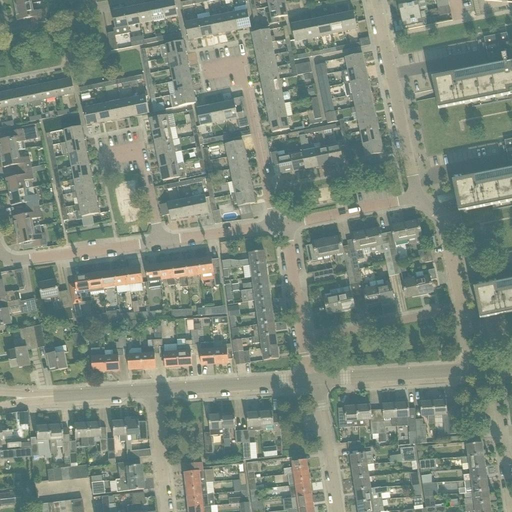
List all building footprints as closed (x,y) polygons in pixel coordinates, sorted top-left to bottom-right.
[(174,0),(173,0),(161,2),(165,19),(178,16),(174,0)] [(196,0),(194,1),(195,5),(203,3),(205,15),(209,14),(206,2),(207,2),(206,0),(196,0)] [(420,12),(417,0),(414,0),(398,4),(400,13),(401,13),(401,17),(420,13),(420,12)] [(449,6),(447,0),(435,0),(438,9),(441,8),(449,6)] [(161,2),(149,5),(152,22),(165,19),(161,2)] [(32,4),(15,8),(17,21),(31,18),(33,24),(45,22),(43,10),(33,12),(32,4)] [(285,4),(269,7),(270,13),(267,14),(269,25),(280,23),(279,18),(287,16),(285,4)] [(149,5),(137,7),(140,24),(152,22),(149,5)] [(449,6),(441,8),(443,16),(451,14),(449,6)] [(137,7),(125,10),(128,26),(140,24),(137,7)] [(128,26),(125,10),(112,12),(115,28),(113,29),(114,33),(107,34),(111,52),(118,50),(115,36),(129,33),(128,26)] [(248,11),(235,14),(238,31),(251,28),(248,11)] [(59,12),(50,13),(52,20),(60,18),(59,12)] [(426,19),(425,12),(420,12),(420,13),(401,17),(402,21),(401,21),(403,31),(423,27),(422,20),(426,19)] [(354,13),(342,15),(345,32),(357,30),(354,13)] [(235,14),(223,16),(226,33),(238,31),(235,14)] [(342,15),(329,18),(333,35),(345,32),(342,15)] [(223,16),(210,19),(214,36),(226,33),(223,16)] [(329,18),(317,20),(320,37),(333,35),(329,18)] [(210,19),(198,22),(201,38),(214,36),(210,19)] [(304,23),(308,40),(309,44),(314,43),(313,39),(320,37),(317,20),(304,23)] [(201,38),(198,22),(185,24),(189,41),(201,38)] [(295,42),(308,40),(304,23),(291,25),(295,42)] [(252,34),(255,46),(275,42),(274,36),(270,37),(269,30),(252,34)] [(155,34),(156,38),(157,42),(169,40),(168,35),(162,37),(161,33),(155,34)] [(481,40),(483,49),(488,48),(492,66),(432,78),(438,110),(471,103),(472,108),(511,99),(511,62),(507,43),(500,45),(498,37),(481,40)] [(162,59),(164,59),(186,54),(183,42),(160,46),(162,59)] [(255,46),(257,59),(274,55),(271,43),(275,42),(255,46)] [(170,63),(171,70),(188,67),(186,54),(164,59),(165,65),(170,63)] [(257,59),(260,71),(276,68),(274,55),(257,59)] [(346,59),(349,70),(365,67),(362,55),(346,59)] [(312,73),(310,63),(295,66),(298,76),(312,73)] [(315,66),(318,77),(327,75),(328,75),(326,64),(315,66)] [(171,70),(174,82),(191,79),(188,67),(171,70)] [(349,70),(351,83),(367,80),(365,67),(349,70)] [(260,71),(262,83),(279,80),(276,68),(260,71)] [(143,75),(129,78),(131,88),(138,87),(137,81),(144,80),(143,75)] [(318,77),(320,89),(330,87),(327,75),(318,77)] [(129,78),(117,81),(118,85),(122,84),(124,90),(131,88),(129,78)] [(71,79),(57,82),(60,96),(74,93),(71,79)] [(174,82),(177,95),(193,91),(191,79),(174,82)] [(262,83),(265,96),(281,92),(279,80),(262,83)] [(346,96),(349,96),(354,95),(370,92),(367,80),(351,83),(343,84),(346,96)] [(117,81),(104,83),(105,88),(106,91),(113,90),(112,86),(118,85),(117,81)] [(57,82),(43,85),(46,99),(60,96),(57,82)] [(43,85),(29,88),(32,102),(33,108),(42,106),(41,100),(46,99),(43,85)] [(320,89),(323,102),(332,100),(330,87),(320,89)] [(29,88),(15,91),(18,105),(32,102),(29,88)] [(15,91),(1,94),(4,108),(18,105),(15,91)] [(193,91),(177,95),(170,96),(173,109),(196,104),(193,91)] [(140,98),(133,99),(137,116),(149,113),(146,97),(148,97),(147,92),(139,93),(140,98)] [(265,96),(267,108),(284,105),(283,101),(289,100),(290,98),(289,93),(287,92),(281,93),(281,92),(265,96)] [(355,101),(356,108),(372,104),(370,92),(354,95),(349,96),(350,102),(355,101)] [(126,101),(121,102),(124,119),(137,116),(133,99),(132,93),(125,95),(126,101)] [(311,99),(313,111),(313,112),(320,110),(317,98),(311,99)] [(96,107),(97,107),(95,99),(82,102),(84,109),(87,126),(100,123),(96,107)] [(155,99),(151,100),(153,112),(157,111),(164,110),(163,103),(156,105),(155,99)] [(323,102),(325,114),(335,112),(332,100),(323,102)] [(121,102),(109,104),(112,121),(124,119),(121,102)] [(234,102),(222,104),(225,121),(237,119),(244,118),(242,108),(236,109),(234,102)] [(267,108),(270,120),(286,117),(290,116),(292,116),(290,103),(284,105),(267,108)] [(109,104),(97,107),(96,107),(100,123),(112,121),(109,104)] [(222,104),(209,107),(213,124),(225,121),(222,104)] [(354,121),(359,120),(375,117),(372,104),(356,108),(351,109),(354,121)] [(213,124),(209,107),(197,110),(200,126),(213,124)] [(308,115),(309,121),(322,119),(320,110),(313,112),(313,111),(302,113),(303,116),(308,115)] [(335,112),(325,114),(327,124),(337,122),(335,112)] [(150,119),(153,132),(169,128),(167,116),(150,119)] [(286,117),(270,120),(272,133),(289,130),(286,117)] [(359,120),(361,132),(377,129),(375,117),(359,120)] [(64,131),(67,143),(84,140),(81,127),(64,131)] [(0,141),(0,149),(1,154),(18,151),(17,143),(37,138),(35,128),(11,133),(12,139),(0,141)] [(153,132),(155,144),(172,141),(169,128),(153,132)] [(361,132),(364,144),(380,141),(377,129),(361,132)] [(46,134),(49,147),(54,146),(52,136),(63,134),(62,131),(46,134)] [(318,167),(313,145),(313,144),(308,145),(307,139),(306,140),(305,135),(299,136),(302,153),(306,170),(318,167)] [(63,157),(69,156),(69,155),(86,152),(84,140),(67,143),(60,144),(63,157)] [(511,207),(511,140),(502,143),(503,152),(509,151),(511,167),(511,168),(452,181),(459,213),(491,206),(492,211),(511,207)] [(155,144),(158,157),(174,153),(181,152),(180,146),(173,148),(172,141),(155,144)] [(225,145),(228,157),(245,154),(242,141),(225,145)] [(380,141),(364,144),(366,156),(359,158),(361,167),(389,161),(387,153),(382,154),(380,141)] [(320,143),(313,145),(318,167),(330,165),(327,148),(326,143),(320,145),(320,143)] [(340,145),(327,148),(330,165),(343,162),(340,145)] [(293,172),(290,155),(289,150),(288,150),(288,151),(284,151),(285,157),(278,158),(277,153),(271,154),(271,153),(270,153),(273,167),(279,166),(281,175),(293,172)] [(18,165),(19,171),(32,168),(29,157),(20,158),(18,151),(1,154),(4,168),(18,165)] [(69,155),(69,156),(72,168),(89,164),(86,152),(69,155)] [(158,157),(160,169),(177,166),(174,153),(158,157)] [(302,153),(290,155),(293,172),(306,170),(302,153)] [(228,157),(231,170),(248,166),(245,154),(228,157)] [(73,173),(74,180),(91,177),(89,164),(72,168),(67,169),(68,174),(73,173)] [(177,166),(160,169),(163,181),(178,178),(179,180),(186,179),(183,164),(177,166)] [(231,170),(233,182),(250,179),(248,166),(231,170)] [(6,180),(9,193),(26,189),(24,181),(34,179),(32,168),(19,171),(20,177),(6,180)] [(75,186),(77,192),(94,189),(91,177),(74,180),(70,181),(71,187),(75,186)] [(233,182),(236,194),(236,195),(253,191),(250,179),(233,182)] [(25,203),(27,209),(40,206),(37,195),(28,197),(26,189),(9,193),(11,206),(25,203)] [(72,193),(75,205),(96,201),(94,189),(77,192),(72,193)] [(236,195),(236,194),(231,195),(232,201),(231,201),(234,212),(240,210),(241,215),(253,213),(251,205),(255,204),(253,191),(236,195)] [(205,196),(192,199),(195,216),(209,213),(205,196)] [(192,199),(180,201),(183,218),(195,216),(192,199)] [(99,214),(96,201),(75,205),(76,212),(81,211),(83,223),(93,222),(92,216),(99,214)] [(183,218),(180,201),(168,204),(160,206),(162,217),(170,215),(171,221),(183,218)] [(14,218),(16,230),(34,227),(32,219),(42,217),(40,206),(27,209),(28,215),(14,218)] [(418,221),(404,224),(408,240),(409,245),(423,242),(422,237),(418,221)] [(393,232),(386,234),(392,264),(399,262),(396,250),(395,243),(408,240),(404,224),(391,227),(393,232)] [(34,227),(16,230),(19,244),(33,241),(34,247),(47,245),(45,235),(36,237),(34,227)] [(379,229),(365,232),(369,248),(370,253),(378,251),(379,254),(384,253),(386,265),(392,264),(386,234),(380,235),(379,229)] [(348,246),(353,272),(359,270),(357,261),(364,259),(363,250),(369,248),(365,232),(352,235),(353,240),(347,241),(348,246)] [(345,261),(347,273),(353,272),(348,246),(342,247),(340,237),(326,240),(329,256),(330,256),(337,255),(338,262),(345,261)] [(331,262),(330,256),(329,256),(326,240),(313,243),(314,245),(313,245),(311,248),(311,249),(306,250),(309,263),(311,262),(311,264),(324,261),(324,263),(331,262)] [(418,252),(419,258),(432,256),(430,249),(418,252)] [(243,267),(251,266),(265,264),(264,252),(249,254),(250,260),(240,261),(241,267),(243,267)] [(432,256),(419,258),(420,264),(433,261),(432,256)] [(212,259),(198,260),(200,275),(214,273),(215,282),(222,281),(220,266),(213,267),(212,259)] [(198,260),(185,262),(187,277),(200,275),(198,260)] [(226,261),(222,261),(223,270),(228,269),(231,269),(230,260),(226,261)] [(185,262),(172,264),(174,279),(181,278),(182,288),(189,287),(187,277),(185,262)] [(399,262),(392,264),(395,276),(401,274),(399,262)] [(172,264),(159,266),(161,281),(167,280),(169,286),(175,285),(174,279),(172,264)] [(251,266),(252,277),(267,275),(265,264),(251,266)] [(392,264),(386,265),(389,277),(395,276),(392,264)] [(161,281),(159,266),(146,268),(148,282),(149,288),(162,287),(161,281)] [(141,268),(127,270),(129,285),(130,292),(131,293),(143,291),(142,283),(143,283),(141,268)] [(313,273),(314,280),(334,276),(333,269),(313,273)] [(16,271),(20,291),(24,290),(25,286),(25,281),(22,270),(16,271)] [(127,270),(114,272),(116,287),(117,294),(130,292),(129,285),(127,270)] [(359,270),(353,272),(356,284),(362,282),(359,270)] [(424,278),(416,280),(419,296),(433,293),(430,281),(437,279),(435,270),(423,272),(424,278)] [(114,272),(101,274),(103,289),(104,289),(116,287),(114,272)] [(353,272),(347,273),(350,285),(356,284),(353,272)] [(101,274),(88,276),(90,290),(91,295),(104,293),(104,289),(103,289),(101,274)] [(249,290),(254,289),(269,287),(267,275),(252,277),(253,283),(248,284),(249,290)] [(90,290),(88,276),(75,277),(76,284),(69,285),(71,295),(73,305),(80,303),(92,302),(91,295),(90,290)] [(334,276),(314,280),(315,286),(335,281),(334,276)] [(0,304),(5,303),(18,301),(21,300),(19,291),(5,294),(2,279),(0,279),(0,304)] [(389,279),(375,281),(380,304),(394,301),(389,279)] [(419,296),(416,280),(403,282),(404,288),(406,298),(419,296)] [(511,313),(511,280),(474,288),(480,319),(511,313)] [(39,284),(41,294),(43,300),(54,298),(56,310),(71,307),(69,300),(68,294),(59,296),(56,281),(39,284)] [(380,304),(375,281),(362,284),(367,306),(380,304)] [(254,289),(256,301),(270,299),(269,287),(254,289)] [(350,287),(336,290),(341,312),(355,309),(350,287)] [(341,312),(336,290),(330,291),(331,297),(324,298),(328,314),(341,312)] [(34,299),(28,301),(30,313),(37,312),(34,299)] [(256,301),(257,313),(272,311),(270,299),(256,301)] [(18,301),(5,303),(6,308),(0,309),(0,330),(5,330),(4,326),(12,324),(10,314),(21,312),(18,301)] [(106,312),(106,315),(107,322),(120,321),(120,314),(120,310),(117,310),(117,311),(106,312)] [(164,311),(149,312),(150,319),(164,318),(164,311)] [(257,313),(259,325),(274,323),(272,311),(257,313)] [(134,313),(120,314),(120,321),(135,320),(134,313)] [(94,323),(93,315),(76,318),(76,320),(77,324),(94,323)] [(106,315),(93,315),(94,323),(107,322),(106,315)] [(70,321),(65,325),(69,330),(74,326),(70,321)] [(253,326),(254,338),(275,335),(274,323),(259,325),(253,326)] [(198,338),(198,331),(200,330),(200,324),(194,325),(194,331),(190,331),(191,338),(198,338)] [(34,327),(37,343),(44,342),(41,325),(34,327)] [(26,329),(30,348),(37,347),(33,327),(26,329)] [(231,329),(233,341),(242,340),(242,339),(240,340),(238,328),(236,329),(236,328),(231,329)] [(82,347),(80,339),(79,334),(76,334),(73,335),(76,348),(79,347),(82,347)] [(261,343),(262,349),(277,347),(275,335),(254,338),(252,338),(253,344),(261,343)] [(89,345),(87,337),(80,339),(82,347),(89,345)] [(191,357),(191,351),(190,352),(189,346),(199,345),(198,338),(191,338),(191,341),(185,341),(185,345),(177,346),(178,352),(179,368),(192,367),(191,357)] [(141,355),(142,370),(156,369),(155,359),(155,354),(160,354),(159,348),(163,347),(162,340),(155,341),(153,341),(153,347),(141,348),(141,355)] [(233,341),(234,353),(243,352),(242,340),(233,341)] [(213,342),(213,343),(214,350),(215,365),(228,364),(228,360),(233,360),(232,349),(231,349),(230,345),(222,345),(222,341),(213,342)] [(113,350),(105,351),(105,354),(105,357),(106,372),(120,371),(119,361),(119,356),(123,356),(123,350),(126,350),(126,343),(118,343),(116,343),(117,350),(113,350)] [(214,350),(213,343),(200,344),(201,351),(200,351),(201,356),(201,366),(215,365),(214,350)] [(17,350),(8,352),(12,368),(19,366),(19,368),(30,366),(25,344),(16,346),(17,350)] [(68,369),(65,353),(67,353),(66,346),(46,349),(50,370),(56,369),(56,371),(68,369)] [(277,347),(262,349),(264,361),(279,359),(277,347)] [(129,356),(128,356),(128,361),(129,371),(142,370),(141,355),(141,348),(131,349),(129,352),(129,356)] [(99,349),(91,349),(92,363),(93,373),(106,372),(105,357),(105,354),(100,354),(99,349)] [(179,368),(178,352),(164,353),(165,368),(179,368)] [(243,352),(234,353),(236,366),(244,364),(243,352)] [(446,401),(433,402),(434,416),(435,416),(443,415),(445,435),(460,434),(458,407),(447,408),(446,401)] [(435,424),(435,416),(434,416),(433,402),(420,403),(421,417),(428,416),(429,425),(435,424)] [(395,405),(397,427),(409,426),(411,445),(417,444),(416,432),(415,420),(416,420),(415,409),(409,410),(408,404),(395,405)] [(391,427),(397,427),(395,405),(382,405),(383,420),(390,420),(391,427)] [(370,406),(357,407),(359,427),(366,427),(365,420),(371,420),(370,406)] [(359,427),(357,407),(344,408),(345,422),(353,421),(353,428),(359,427)] [(260,410),(260,413),(261,431),(266,431),(266,426),(274,426),(274,432),(280,432),(279,415),(273,415),(273,409),(260,410)] [(255,431),(261,431),(260,413),(247,414),(248,427),(255,427),(255,431)] [(235,415),(222,416),(223,435),(224,440),(230,439),(229,429),(236,428),(235,415)] [(223,435),(222,416),(209,416),(210,433),(204,434),(205,454),(211,454),(210,436),(223,435)] [(130,446),(130,442),(146,441),(145,422),(137,423),(137,418),(124,419),(124,422),(125,436),(126,442),(126,447),(130,446)] [(422,420),(416,420),(415,420),(416,432),(417,444),(427,444),(425,425),(423,425),(422,420)] [(125,436),(124,422),(111,423),(112,437),(118,436),(119,442),(126,442),(125,436)] [(100,452),(107,452),(106,440),(106,428),(99,429),(99,423),(86,424),(87,447),(94,446),(93,438),(100,437),(100,440),(99,440),(100,452)] [(81,447),(87,447),(86,424),(73,425),(74,439),(81,438),(81,447)] [(69,454),(68,442),(68,431),(61,431),(61,426),(48,427),(50,454),(56,454),(56,448),(62,447),(62,455),(63,455),(64,457),(69,457),(69,454)] [(0,440),(1,441),(1,436),(11,435),(10,427),(0,428),(0,447),(0,448),(0,443),(0,440)] [(51,456),(50,454),(48,427),(35,427),(36,441),(42,441),(43,457),(51,456)] [(6,440),(7,448),(20,447),(19,439),(6,440)] [(106,440),(107,452),(108,464),(114,464),(113,439),(106,440)] [(242,443),(243,461),(251,460),(250,442),(243,443),(242,443)] [(467,445),(468,457),(483,455),(481,443),(467,445)] [(411,462),(416,462),(414,447),(400,449),(402,462),(411,462)] [(31,448),(21,449),(9,450),(9,457),(31,456),(31,457),(31,448)] [(351,456),(352,468),(374,465),(373,458),(366,459),(365,453),(351,456)] [(463,470),(470,469),(485,467),(483,455),(468,457),(462,458),(463,470)] [(288,475),(308,472),(307,460),(292,462),(292,468),(284,470),(285,475),(288,475)] [(424,461),(419,461),(420,469),(425,469),(436,468),(435,460),(424,461)] [(247,463),(249,479),(254,478),(254,473),(259,472),(258,462),(247,463)] [(186,485),(206,483),(214,482),(213,470),(203,471),(202,463),(186,465),(187,473),(184,473),(186,485)] [(118,474),(119,480),(142,478),(140,465),(125,467),(126,473),(118,474)] [(352,468),(354,480),(369,477),(368,472),(374,471),(374,465),(352,468)] [(87,466),(79,466),(80,479),(88,478),(87,466)] [(464,475),(465,482),(486,479),(485,467),(470,469),(471,474),(464,475)] [(67,468),(60,468),(61,481),(68,480),(67,468)] [(288,475),(290,487),(310,484),(308,472),(288,475)] [(410,474),(412,486),(414,486),(419,485),(418,473),(410,474)] [(354,480),(356,491),(371,489),(369,477),(354,480)] [(119,480),(115,481),(116,492),(128,491),(143,490),(142,478),(119,480)] [(472,487),(473,493),(488,491),(486,479),(465,482),(465,488),(472,487)] [(91,483),(92,494),(104,493),(103,482),(91,483)] [(186,485),(187,497),(207,495),(206,483),(186,485)] [(290,487),(292,499),(312,496),(310,484),(290,487)] [(415,498),(421,498),(421,494),(419,485),(414,486),(412,486),(414,498),(415,498)] [(356,491),(358,503),(372,501),(383,501),(382,494),(388,493),(388,488),(381,488),(371,489),(356,491)] [(464,500),(465,506),(489,503),(488,491),(473,493),(474,498),(464,500)] [(21,505),(19,492),(0,494),(0,502),(1,508),(21,505)] [(131,494),(132,505),(133,505),(133,511),(139,511),(138,505),(145,504),(143,493),(131,494)] [(187,497),(188,509),(209,507),(207,495),(187,497)] [(299,510),(314,508),(312,496),(292,499),(287,499),(289,511),(299,510)] [(229,505),(240,504),(249,503),(248,497),(242,498),(229,499),(229,505)] [(426,511),(429,511),(433,511),(436,511),(435,508),(436,508),(434,497),(429,497),(424,498),(426,511)] [(417,510),(413,510),(413,511),(423,511),(421,498),(415,498),(417,510)] [(358,503),(358,511),(384,511),(383,501),(372,501),(358,503)] [(258,502),(252,503),(252,508),(252,511),(263,511),(263,507),(258,508),(258,502)] [(250,511),(250,509),(249,503),(240,504),(240,511),(250,511)] [(490,511),(489,503),(465,506),(465,511),(468,511),(476,511),(475,511),(490,511)]
